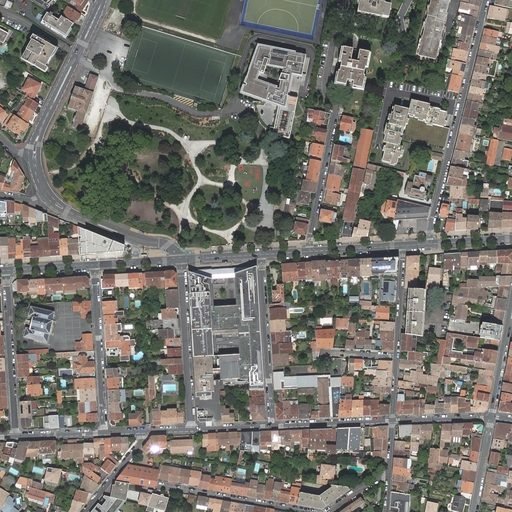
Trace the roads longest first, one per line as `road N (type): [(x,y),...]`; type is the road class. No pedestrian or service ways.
road 1 (residential): [(485,0),(428,243)]
road 2 (residential): [(333,41),(326,84),(334,123),(310,251)]
road 3 (residential): [(271,426),(261,254)]
road 4 (residential): [(180,259),(191,429)]
road 5 (residential): [(34,156),(101,0)]
road 6 (residential): [(104,433),(93,264)]
road 7 (residential): [(6,270),(15,437)]
road 8 (residential): [(305,511),(159,486)]
road 9 (residential): [(491,418),(511,297)]
road 10 (residential): [(271,426),(393,420)]
